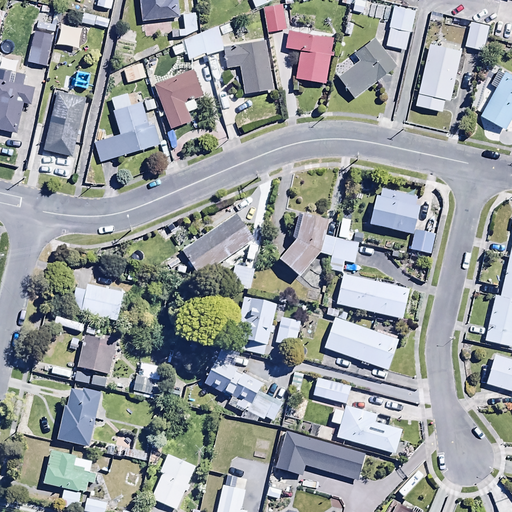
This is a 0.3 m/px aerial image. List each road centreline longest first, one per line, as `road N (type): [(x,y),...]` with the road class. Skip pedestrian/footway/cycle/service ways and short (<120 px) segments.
road 1 (residential): [(28,206),(97,214),(131,207),(314,136),(479,164)]
road 2 (residential): [(467,465),(442,399),(439,344),(479,164)]
road 3 (residential): [(28,206),(0,329)]
